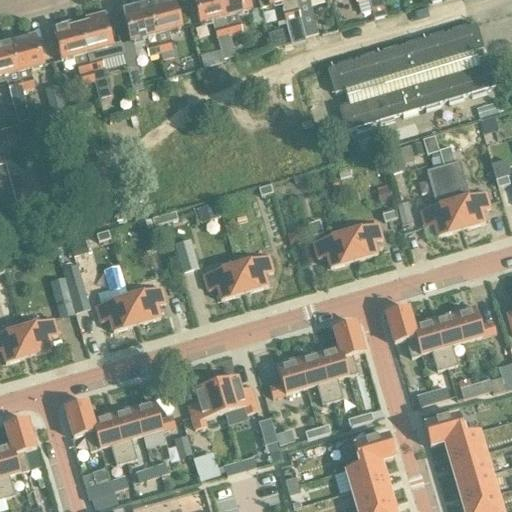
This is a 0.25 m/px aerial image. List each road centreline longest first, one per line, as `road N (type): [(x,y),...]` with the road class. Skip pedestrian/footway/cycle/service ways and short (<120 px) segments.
road 1 (residential): [(44,393),(364,299)]
road 2 (residential): [(425,511),(364,299)]
road 3 (residential): [(364,299),(511,256)]
road 4 (residential): [(78,511),(44,393)]
